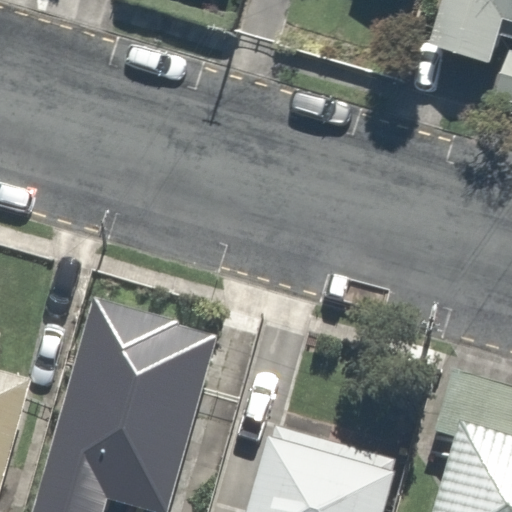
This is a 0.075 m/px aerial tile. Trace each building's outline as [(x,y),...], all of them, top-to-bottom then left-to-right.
[(511,0),(461,0),(446,57),(511,75),(500,114),(511,116),(511,0)] [(0,374),(4,360),(0,358),(0,511),(12,511),(44,398),(0,385),(0,374)] [(162,379),(72,426),(47,511),(182,511),(216,394),(162,379)] [(390,511),(401,474),(278,439),(257,511),(390,511)] [(511,511),(511,469),(463,457),(449,511),(511,511)]
